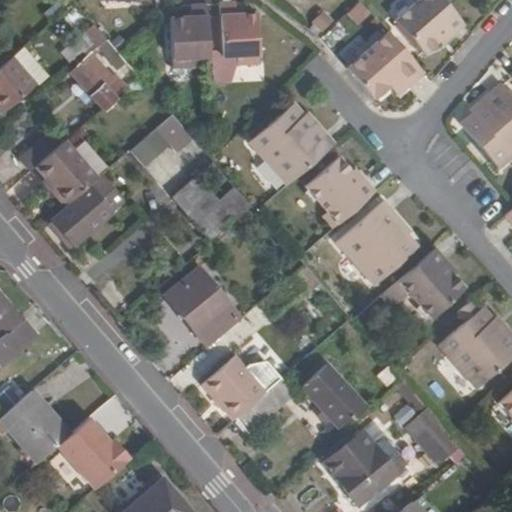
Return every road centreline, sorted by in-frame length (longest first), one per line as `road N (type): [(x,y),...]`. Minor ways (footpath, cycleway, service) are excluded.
road 1 (residential): [(0,236),(240,511)]
road 2 (residential): [(511,14),(395,149)]
road 3 (residential): [(395,149),(511,276)]
